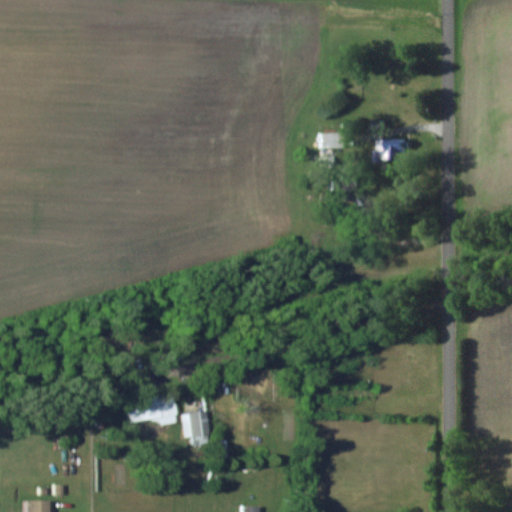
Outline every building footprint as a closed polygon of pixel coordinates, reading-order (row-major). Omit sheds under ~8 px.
[(334,133),(318,133),(318,148),(334,148),(334,133)] [(403,138),(376,140),(377,162),(405,160),(403,138)] [(323,396),(371,396),(371,388),(323,388),(323,396)] [(141,395),(142,407),(124,409),(126,425),(174,419),(170,392),(141,395)] [(182,437),(189,436),(190,445),(206,444),(202,410),(180,413),(182,437)] [(42,511),(43,500),(19,500),(19,511),(42,511)]
